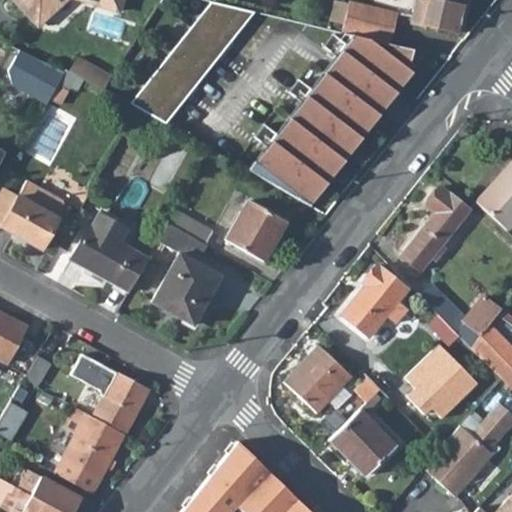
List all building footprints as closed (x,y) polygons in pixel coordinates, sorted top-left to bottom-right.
[(12,0),(38,27),(69,0),(77,0),(117,14),(121,0),(12,0)] [(417,0),(412,22),(461,32),(468,0),(417,0)] [(165,124),(252,11),(209,1),(130,105),(138,110),(150,115),(165,124)] [(388,44),(389,45),(397,13),(349,1),(341,32),(347,34),(388,44)] [(347,55),(255,175),(277,188),(307,205),(410,71),(407,69),(411,50),(389,45),(347,34),(343,33),(338,40),(342,43),(338,49),(347,55)] [(29,96),(47,106),(58,86),(64,76),(46,66),(29,96)] [(64,76),(58,86),(76,96),(84,82),(66,73),(64,76)] [(101,75),(97,81),(103,85),(107,79),(101,75)] [(138,110),(123,137),(134,143),(150,115),(138,110)] [(511,162),(476,203),(508,231),(511,226),(511,162)] [(3,225),(1,228),(43,250),(65,208),(63,199),(46,191),(38,193),(40,188),(27,181),(19,196),(3,225)] [(434,213),(401,255),(421,271),(468,210),(440,186),(425,206),(434,213)] [(0,223),(3,225),(19,196),(2,187),(0,191),(0,223)] [(250,201),(228,241),(264,261),(286,222),(250,201)] [(177,211),(170,224),(206,245),(214,232),(177,211)] [(71,260),(132,293),(140,279),(150,259),(120,244),(128,229),(100,213),(92,228),(90,226),(71,260)] [(170,224),(160,241),(181,253),(152,303),(193,324),(221,275),(197,262),(206,245),(170,224)] [(365,285),(341,314),(361,330),(368,337),(385,317),(394,324),(405,311),(395,303),(408,288),(377,266),(363,283),(365,285)] [(440,294),(427,306),(436,315),(446,325),(459,312),(440,294)] [(463,321),(482,336),(491,323),(498,314),(501,310),(482,296),(463,321)] [(0,311),(0,358),(8,363),(28,327),(0,311)] [(446,325),(436,315),(427,325),(442,341),(452,331),(446,325)] [(476,344),(472,349),(499,375),(511,388),(511,344),(491,323),(482,336),(476,344)] [(472,340),(468,345),(472,349),(476,344),(472,340)] [(472,349),(468,345),(464,350),(468,354),(472,349)] [(319,346),(285,382),(316,412),(351,377),(319,346)] [(376,359),(361,374),(366,379),(377,390),(385,399),(400,384),(376,359)] [(110,389),(94,419),(126,435),(150,392),(100,365),(92,380),(110,389)] [(366,379),(346,398),(358,410),(377,390),(366,379)] [(0,431),(13,439),(28,409),(11,400),(0,421),(0,431)] [(432,478),(452,496),(477,467),(489,454),(485,451),(511,419),(511,416),(497,402),(469,435),(458,425),(436,451),(422,468),(432,478)] [(76,436),(54,474),(92,495),(126,435),(94,419),(75,408),(63,428),(76,436)] [(357,410),(324,444),(345,466),(350,462),(365,475),(394,446),(358,410),(357,410)] [(224,436),(198,468),(220,487),(233,472),(241,478),(245,474),(276,502),(290,487),(261,459),(250,449),(228,432),(224,436)] [(15,477),(11,485),(19,490),(58,511),(74,511),(81,500),(29,471),(23,481),(15,477)] [(314,511),(290,487),(276,502),(271,507),(275,511),(314,511)] [(58,511),(19,490),(14,499),(12,499),(7,509),(12,511),(58,511)] [(470,511),(467,511),(511,511),(511,491),(491,511),(483,511),(476,505),(470,511)]
